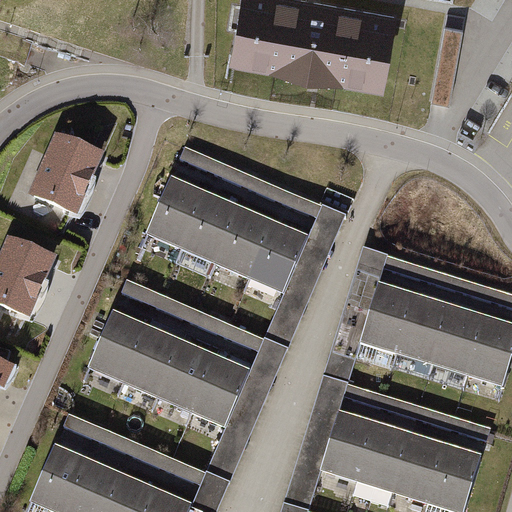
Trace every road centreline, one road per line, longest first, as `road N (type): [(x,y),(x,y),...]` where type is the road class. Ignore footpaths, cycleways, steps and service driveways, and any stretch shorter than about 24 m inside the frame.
road 1 (residential): [(391,146),(104,86),(32,105),(0,130)]
road 2 (residential): [(391,146),(253,511)]
road 3 (residential): [(511,231),(470,179),(391,146)]
